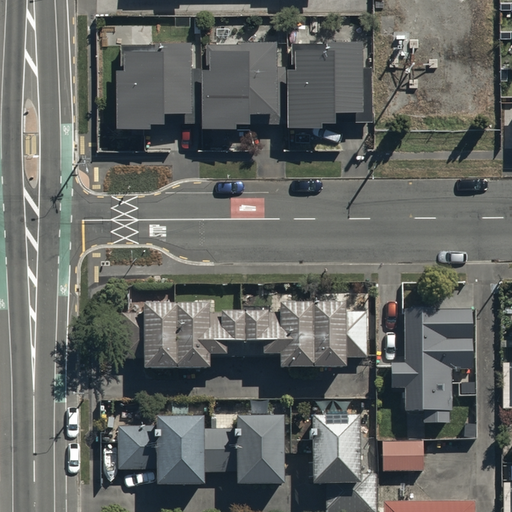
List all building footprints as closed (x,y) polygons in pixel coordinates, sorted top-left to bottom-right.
[(365,36),(328,36),(328,42),(291,41),(291,57),(297,57),(297,66),(288,66),(288,122),(324,122),(324,120),(372,120),(372,64),(365,64),(365,36)] [(278,37),(242,37),(242,42),(206,41),(206,58),(211,58),(210,64),(204,64),(204,66),(203,120),(203,123),(288,122),(288,66),(278,66),(278,37)] [(203,120),(204,66),(193,66),(193,38),(167,38),(167,39),(156,39),(156,43),(122,43),(122,58),(127,58),(127,65),(119,65),(118,123),(153,123),(153,120),(203,120)] [(413,71),(394,71),(394,112),(413,112),(413,71)] [(142,359),(142,368),(208,368),(208,359),(277,359),(277,368),(345,368),(344,360),(367,360),(367,313),(345,313),(345,303),(279,303),(279,312),(208,312),(208,304),(142,304),(142,313),(122,313),(122,359),(142,359)] [(402,309),(402,364),(389,364),(389,387),(403,387),(403,410),(424,410),(424,422),(446,422),(446,411),(450,411),(450,370),(471,370),(471,311),(436,311),(436,309),(429,309),(429,306),(410,306),(410,309),(402,309)] [(310,436),(309,482),(325,483),(324,511),(376,511),(377,474),(359,473),(359,416),(311,415),(311,429),(307,429),(307,436),(310,436)] [(116,469),(154,469),(154,484),(203,483),(203,473),(236,473),(236,483),(283,483),(282,416),(234,416),(234,429),(203,429),(203,416),(155,416),(155,426),(116,426),(116,469)] [(382,441),(382,471),(423,471),(423,450),(442,450),(442,441),(382,441)] [(385,502),(384,511),(475,511),(476,501),(413,501),(413,497),(398,497),(398,502),(385,502)]
